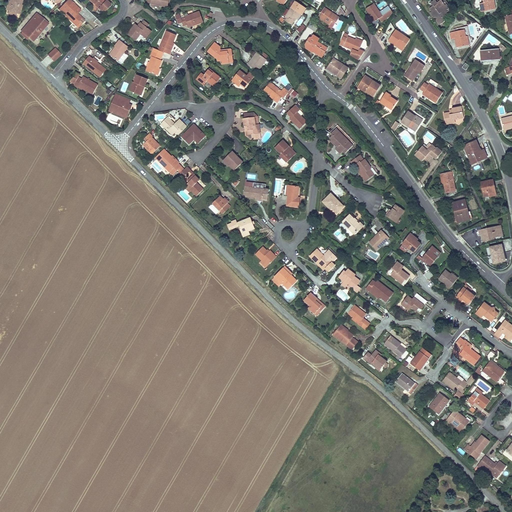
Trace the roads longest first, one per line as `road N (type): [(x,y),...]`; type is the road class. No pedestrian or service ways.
road 1 (residential): [(504,511),(362,373),(276,305),(118,146)]
road 2 (residential): [(338,96),(496,282)]
road 3 (residential): [(407,0),(500,153)]
road 4 (track): [(350,365),(265,511)]
road 5 (residential): [(151,104),(215,29),(265,24)]
